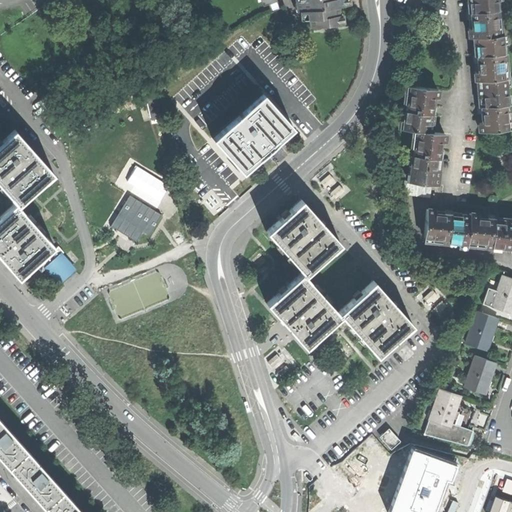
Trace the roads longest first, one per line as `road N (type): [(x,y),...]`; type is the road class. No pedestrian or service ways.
road 1 (residential): [(35,320),(83,278),(89,251),(58,151),(0,83)]
road 2 (residential): [(35,320),(129,419),(240,511)]
road 3 (residential): [(223,235),(217,282),(272,460)]
road 4 (residential): [(283,458),(223,235)]
road 5 (residential): [(333,137),(374,75),(378,0)]
road 6 (residential): [(333,137),(223,235)]
road 7 (unknown): [(475,469),(399,452),(345,495)]
